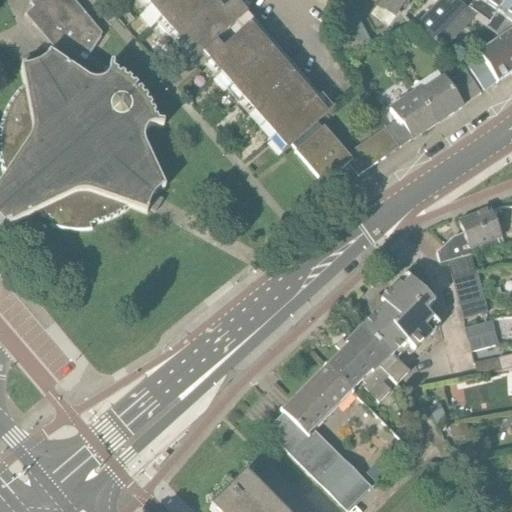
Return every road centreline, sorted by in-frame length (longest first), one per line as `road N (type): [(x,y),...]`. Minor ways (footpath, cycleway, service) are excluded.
road 1 (tertiary): [(225,358),(413,198),(511,129)]
road 2 (tertiary): [(225,358),(154,396),(47,485)]
road 3 (tertiary): [(68,508),(172,417),(225,358)]
